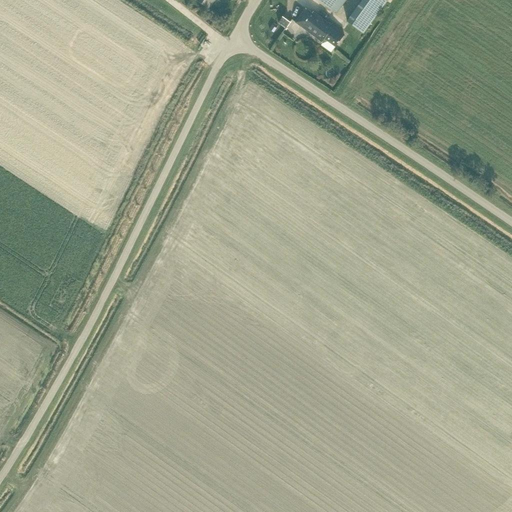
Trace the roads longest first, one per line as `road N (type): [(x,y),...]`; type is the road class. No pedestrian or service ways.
road 1 (unclassified): [(0,478),(86,330),(234,36)]
road 2 (unclassified): [(511,223),(234,36)]
